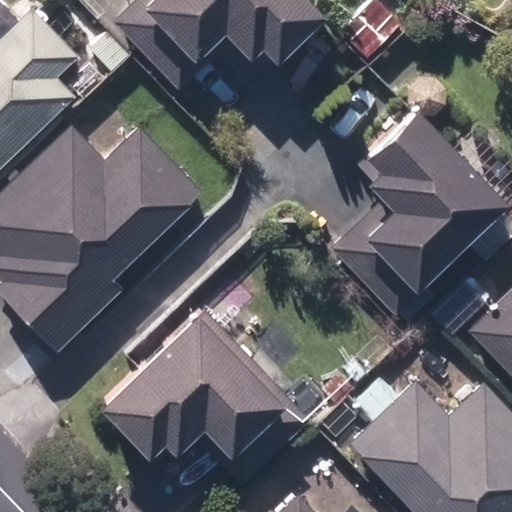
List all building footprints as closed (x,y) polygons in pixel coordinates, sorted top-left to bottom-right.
[(127,0),(110,17),(175,84),(203,57),(225,37),(239,52),(252,39),(267,54),(313,9),(304,0),(127,0)] [(403,22),(382,0),(358,0),(332,25),(364,59),(403,22)] [(0,159),(71,93),(52,73),(73,53),(27,5),(0,30),(0,159)] [(496,197),(406,102),(358,147),(373,162),(360,174),(379,194),(356,216),(326,244),(390,311),(500,207),(493,200),(496,197)] [(106,275),(196,187),(134,124),(101,157),(66,122),(0,186),(0,295),(49,346),(114,283),(106,275)] [(511,280),(461,327),(511,382),(511,280)] [(304,414),(199,306),(192,312),(187,308),(92,399),(140,449),(155,435),(166,446),(186,426),(217,457),(237,479),(304,414)] [(410,379),(346,441),(414,511),(511,511),(511,416),(476,380),(443,413),(410,379)] [(311,511),(294,493),(272,511),(311,511)]
